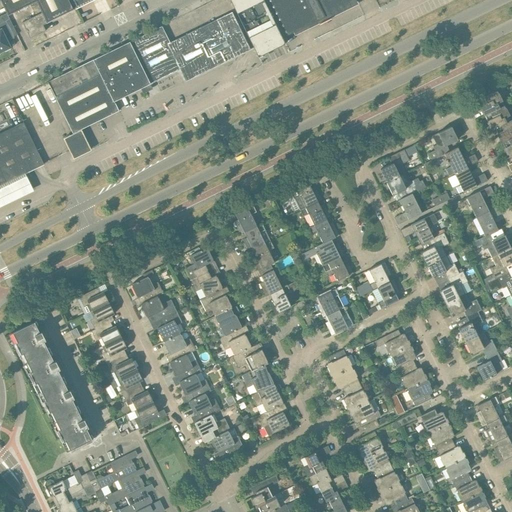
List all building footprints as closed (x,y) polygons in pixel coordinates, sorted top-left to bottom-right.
[(76,9),(71,0),(0,0),(8,16),(9,16),(14,13),(31,5),(38,1),(48,23),(76,9)] [(71,0),(76,9),(94,0),(71,0)] [(282,38),(263,0),(230,0),(252,44),(258,57),(285,44),(282,38)] [(356,0),(263,0),(282,38),(357,1),(356,0)] [(43,25),(48,23),(38,1),(31,5),(36,15),(22,22),(30,38),(46,30),(43,25)] [(250,50),(232,12),(170,42),(162,26),(48,82),(73,133),(119,111),(114,101),(180,69),(186,81),(250,50)] [(13,35),(6,20),(0,23),(0,52),(11,48),(6,39),(13,35)] [(484,115),(504,105),(497,91),(477,101),(484,115)] [(492,130),(495,128),(511,120),(504,105),(484,115),(492,130)] [(495,128),(502,142),(511,137),(511,119),(511,120),(495,128)] [(0,185),(44,164),(37,151),(23,122),(0,133),(0,185)] [(431,160),(445,154),(449,151),(446,145),(458,140),(451,126),(432,136),(436,145),(433,146),(435,150),(428,153),(431,160)] [(511,137),(502,142),(509,157),(511,155),(511,137)] [(445,154),(454,173),(467,167),(478,161),(474,154),(464,159),(458,147),(449,151),(445,154)] [(386,182),(405,173),(401,164),(409,160),(404,150),(388,157),(391,164),(380,169),(386,182)] [(432,160),(424,164),(427,171),(435,167),(432,160)] [(473,179),(467,167),(454,173),(464,192),(487,181),(484,174),(473,179)] [(405,173),(386,182),(393,195),(404,190),(407,196),(412,193),(425,187),(422,180),(419,181),(418,178),(410,182),(405,173)] [(27,181),(0,193),(0,212),(35,196),(27,181)] [(291,192),(300,210),(305,207),(318,201),(322,200),(315,187),(311,189),(309,183),(291,192)] [(466,198),(476,217),(489,211),(483,199),(494,193),(490,186),(466,198)] [(412,193),(407,196),(399,200),(405,212),(394,217),(398,225),(422,213),(412,193)] [(439,196),(442,203),(449,199),(446,193),(439,196)] [(435,206),(442,203),(439,196),(432,200),(435,206)] [(308,213),(314,225),(327,219),(330,217),(324,205),(320,207),(318,201),(305,207),(300,210),(303,216),(308,213)] [(240,235),(244,233),(257,227),(251,214),(256,212),(253,206),(235,214),(238,220),(234,222),(240,235)] [(489,211),(476,217),(485,237),(490,234),(498,230),(492,218),(503,213),(500,206),(489,211)] [(434,238),(443,233),(442,230),(432,235),(428,226),(437,222),(433,214),(400,230),(404,237),(415,232),(421,244),(429,240),(434,238)] [(329,225),(327,219),(314,225),(308,228),(312,234),(317,231),(323,244),(331,239),(339,235),(333,223),(329,225)] [(249,252),(253,251),(271,242),(262,224),(257,227),(244,233),(247,238),(243,240),(249,252)] [(434,238),(429,240),(432,246),(421,252),(427,265),(446,256),(441,247),(448,243),(443,233),(434,238)] [(490,234),(485,237),(479,240),(483,250),(487,248),(491,257),(511,248),(504,235),(493,240),(490,234)] [(315,251),(322,266),(340,257),(344,255),(338,242),(334,244),(331,239),(323,244),(307,251),(308,255),(315,251)] [(271,242),(253,251),(256,256),(252,258),(258,270),(274,262),(268,251),(274,248),(271,242)] [(185,269),(190,280),(208,271),(205,265),(213,261),(207,247),(190,256),(194,264),(185,269)] [(511,250),(511,248),(491,257),(495,266),(489,269),(494,279),(509,272),(506,266),(511,262),(511,250)] [(444,272),(448,279),(458,274),(453,263),(450,265),(446,256),(427,265),(433,278),(444,272)] [(343,262),(340,257),(322,266),(325,272),(331,269),(337,281),(353,273),(347,260),(343,262)] [(274,262),(258,270),(263,282),(259,283),(266,296),(270,294),(282,288),(270,265),(274,263),(274,262)] [(361,296),(372,291),(377,288),(390,282),(387,277),(391,275),(385,262),(368,270),(374,282),(369,284),(368,282),(357,287),(361,296)] [(208,271),(190,280),(196,291),(202,288),(206,296),(206,297),(222,288),(216,275),(211,278),(208,271)] [(446,303),(465,294),(461,285),(467,282),(462,272),(458,274),(448,279),(451,285),(439,290),(446,303)] [(506,287),(510,296),(511,294),(511,278),(511,279),(509,272),(494,279),(483,285),(486,292),(490,289),(491,291),(497,288),(498,289),(502,287),(503,288),(506,287)] [(141,304),(163,293),(158,282),(152,285),(148,276),(144,278),(131,284),(138,298),(143,296),(146,301),(141,304)] [(372,291),(378,302),(381,309),(386,306),(399,300),(396,294),(400,293),(394,280),(390,282),(377,288),(372,291)] [(292,294),(298,287),(295,282),(282,288),(270,294),(272,299),(268,301),(275,314),(291,306),(285,294),(290,292),(292,294)] [(206,297),(206,296),(200,299),(205,311),(211,308),(215,316),(232,308),(225,295),(220,297),(217,291),(222,289),(222,288),(206,297)] [(90,312),(109,303),(104,292),(99,294),(96,289),(79,297),(83,306),(87,305),(90,312)] [(338,310),(344,307),(338,295),(335,289),(317,297),(320,303),(316,305),(323,318),(327,316),(338,310)] [(163,293),(141,304),(147,317),(156,313),(159,319),(177,311),(171,300),(161,304),(157,296),(163,293)] [(466,317),(477,312),(481,310),(476,300),(469,303),(465,294),(446,303),(452,316),(463,311),(466,317)] [(491,304),(488,299),(481,303),(484,307),(491,304)] [(91,330),(91,331),(112,321),(109,316),(114,313),(109,303),(90,312),(93,318),(90,320),(94,328),(91,330)] [(350,319),(344,307),(338,310),(327,316),(329,321),(325,323),(331,336),(348,328),(345,322),(350,319)] [(233,315),(230,309),(227,310),(215,316),(209,319),(215,330),(221,327),(225,335),(225,336),(236,330),(241,327),(235,314),(233,315)] [(157,328),(164,341),(180,333),(176,325),(182,322),(177,311),(159,319),(162,326),(157,328)] [(368,315),(366,311),(361,314),(364,320),(369,317),(368,315)] [(477,312),(466,317),(469,323),(458,329),(465,342),(484,333),(479,323),(482,321),(477,312)] [(112,321),(91,331),(96,340),(99,339),(102,345),(121,336),(116,326),(111,328),(109,323),(112,322),(112,321)] [(27,362),(49,351),(44,341),(46,340),(45,340),(49,338),(46,333),(43,334),(41,331),(39,332),(34,322),(13,332),(17,341),(15,342),(21,354),(23,353),(27,362)] [(225,336),(225,335),(219,338),(225,350),(231,347),(234,355),(235,355),(251,347),(244,334),(239,336),(236,330),(241,328),(241,327),(225,336)] [(385,344),(390,355),(410,345),(404,333),(401,335),(398,330),(375,341),(378,347),(385,344)] [(180,333),(164,341),(170,355),(175,352),(178,358),(170,362),(170,363),(186,355),(196,350),(190,339),(184,341),(180,333)] [(482,349),(485,355),(496,350),(491,340),(488,341),(484,333),(465,342),(471,355),(482,349)] [(121,336),(102,345),(105,352),(102,354),(107,363),(124,355),(122,350),(127,348),(121,336)] [(410,345),(390,355),(399,372),(415,364),(412,359),(416,357),(410,345)] [(245,367),(248,373),(251,371),(268,363),(261,349),(253,354),(250,348),(251,347),(235,355),(234,355),(232,356),(238,369),(241,369),(245,367)] [(332,376),(352,367),(343,350),(327,358),(330,363),(326,365),(332,376)] [(496,350),(485,355),(488,362),(477,367),(483,380),(503,371),(498,361),(501,360),(496,350)] [(41,391),(63,380),(58,370),(60,369),(63,367),(60,362),(57,363),(56,360),(54,361),(49,351),(27,362),(31,370),(30,371),(35,383),(37,383),(41,391)] [(127,361),(124,355),(107,363),(112,373),(114,371),(117,378),(133,370),(137,368),(132,358),(127,361)] [(179,382),(196,374),(202,371),(196,360),(190,363),(186,355),(170,363),(176,376),(181,374),(184,379),(179,382)] [(251,371),(248,373),(242,375),(247,387),(253,384),(257,392),(274,384),(267,371),(262,373),(259,367),(268,363),(251,371)] [(399,372),(407,389),(427,379),(421,367),(417,369),(415,364),(399,372)] [(344,392),(360,384),(352,367),(332,376),(338,389),(341,387),(344,392)] [(140,387),(137,382),(142,380),(137,368),(133,370),(117,378),(121,385),(118,387),(122,396),(140,387)] [(200,382),(196,374),(179,382),(186,395),(191,393),(194,399),(189,401),(189,402),(205,394),(211,391),(205,379),(200,382)] [(432,391),(427,379),(407,389),(415,406),(431,398),(429,393),(432,391)] [(51,412),(56,420),(77,409),(72,399),(74,399),(74,398),(77,396),(75,391),(71,393),(70,390),(68,390),(63,380),(41,391),(46,400),(44,400),(50,413),(51,412)] [(275,408),(283,404),(274,384),(257,392),(251,395),(257,407),(263,404),(267,412),(275,408)] [(348,410),(368,400),(360,384),(344,392),(347,397),(343,399),(348,410)] [(130,404),(133,410),(153,401),(148,390),(143,393),(140,387),(122,396),(127,405),(130,404)] [(205,394),(189,402),(195,415),(200,412),(203,418),(194,423),(195,423),(211,415),(215,413),(221,410),(215,399),(209,402),(205,394)] [(482,426),(486,424),(499,418),(493,405),(498,403),(495,397),(477,405),(480,411),(476,413),(482,426)] [(374,412),(368,400),(348,410),(354,423),(358,421),(361,426),(381,417),(378,411),(374,412)] [(153,401),(133,410),(137,417),(134,418),(139,429),(156,420),(153,415),(158,412),(153,401)] [(267,412),(257,416),(263,428),(264,427),(268,436),(273,433),(289,425),(283,411),(278,414),(275,408),(283,404),(267,412)] [(393,407),(397,414),(402,411),(398,405),(393,407)] [(420,416),(429,433),(448,424),(443,412),(439,413),(436,408),(420,416)] [(77,409),(56,420),(60,429),(58,430),(68,450),(97,436),(89,420),(85,422),(84,419),(82,419),(77,409)] [(417,418),(414,412),(396,421),(400,427),(417,418)] [(211,415),(195,423),(201,436),(204,442),(228,431),(230,430),(225,418),(215,423),(211,415)] [(499,418),(486,424),(489,429),(485,431),(491,444),(495,442),(508,436),(502,423),(507,421),(505,415),(499,418)] [(429,433),(437,450),(453,442),(450,437),(454,435),(448,424),(429,433)] [(204,442),(204,443),(211,439),(221,458),(230,454),(243,448),(243,447),(239,439),(238,436),(232,439),(228,431),(204,442)] [(357,447),(363,458),(383,449),(374,432),(358,440),(361,445),(357,447)] [(511,433),(508,436),(495,442),(498,447),(494,449),(500,462),(511,455),(511,444),(511,442),(511,441),(511,433)] [(254,439),(249,441),(253,449),(258,447),(254,439)] [(453,442),(437,450),(445,467),(465,457),(459,446),(456,447),(453,442)] [(302,467),(307,477),(325,468),(320,457),(331,452),(328,446),(304,457),(308,464),(302,467)] [(375,473),(391,465),(383,449),(363,458),(369,471),(373,469),(375,473)] [(100,489),(118,480),(134,473),(137,471),(133,463),(130,465),(126,455),(111,462),(115,470),(103,476),(102,475),(96,479),(100,489)] [(445,467),(453,484),(470,476),(467,471),(471,469),(465,457),(445,467)] [(399,482),(391,465),(375,473),(378,479),(374,481),(380,492),(399,482)] [(317,483),(321,492),(345,480),(342,474),(331,480),(325,468),(307,477),(309,477),(313,485),(317,483)] [(74,475),(55,484),(53,481),(50,479),(45,482),(44,485),(50,496),(53,495),(54,498),(52,499),(54,502),(83,488),(80,482),(83,481),(81,476),(78,470),(73,472),(74,475)] [(86,473),(81,476),(83,481),(80,482),(83,488),(54,502),(56,506),(58,505),(59,508),(56,510),(57,511),(69,511),(76,509),(72,501),(86,494),(87,496),(95,492),(98,498),(99,498),(90,480),(86,473)] [(134,473),(118,480),(122,488),(111,493),(111,492),(104,495),(104,496),(109,505),(127,497),(142,489),(145,488),(141,480),(138,481),(134,473)] [(422,473),(415,476),(418,483),(425,480),(422,473)] [(251,498),(256,508),(265,503),(264,501),(274,496),(274,495),(272,496),(267,487),(279,482),(276,475),(250,488),(254,496),(251,498)] [(453,484),(462,501),(482,492),(476,480),(472,481),(470,476),(453,484)] [(104,496),(104,495),(100,489),(96,479),(95,478),(90,480),(99,498),(98,498),(99,499),(104,496)] [(345,480),(321,492),(326,502),(329,500),(332,508),(342,503),(337,491),(348,486),(345,480)] [(392,507),(408,500),(399,482),(380,492),(386,505),(389,503),(392,507)] [(142,489),(127,497),(130,504),(119,509),(118,508),(112,511),(111,511),(137,511),(150,506),(153,505),(149,496),(146,498),(142,489)] [(482,492),(462,501),(466,511),(482,511),(490,509),(490,508),(486,510),(484,505),(487,503),(482,492)] [(265,503),(256,508),(258,507),(260,511),(272,511),(274,511),(285,511),(288,510),(286,505),(285,505),(280,507),(274,496),(264,501),(265,503)] [(418,511),(411,498),(408,500),(392,507),(393,511),(418,511)] [(346,511),(342,503),(332,508),(333,510),(329,511),(346,511)]
